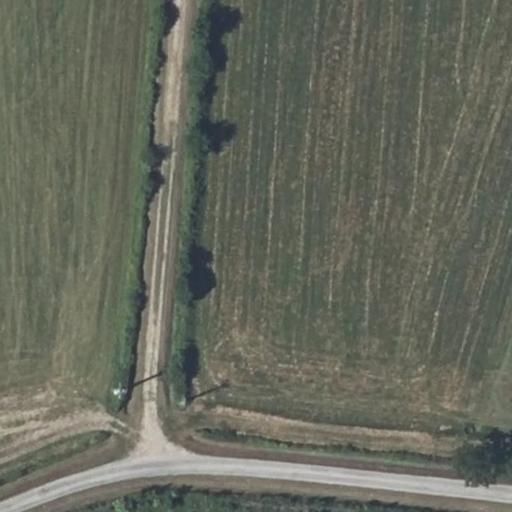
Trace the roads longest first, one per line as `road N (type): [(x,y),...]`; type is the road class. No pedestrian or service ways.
road 1 (unclassified): [(511,498),(225,467),(92,476),(10,511)]
road 2 (track): [(186,0),(155,472)]
